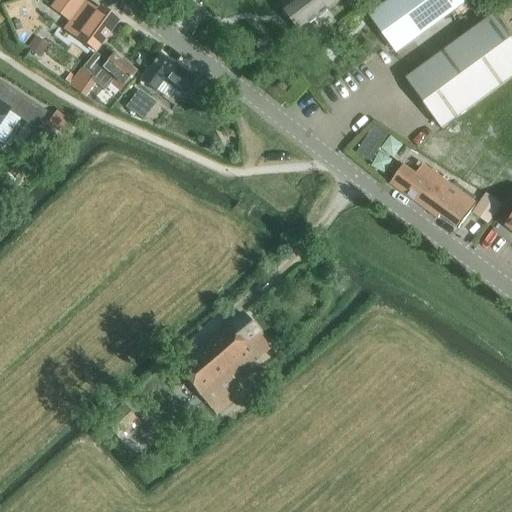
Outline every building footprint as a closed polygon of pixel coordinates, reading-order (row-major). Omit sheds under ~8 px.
[(99,9),(96,13),(78,0),(56,0),(50,9),(65,20),(72,11),(77,14),(65,31),(97,53),(118,22),(99,9)] [(301,31),(343,0),(297,0),(285,9),(301,31)] [(413,38),(465,0),(398,0),(389,6),(413,38)] [(511,38),(495,15),(407,80),(443,129),(511,78),(511,38)] [(26,48),(40,59),(49,49),(35,37),(26,48)] [(81,70),(69,87),(85,98),(95,85),(103,91),(110,83),(120,92),(137,72),(122,59),(120,60),(113,54),(105,63),(94,54),(81,70)] [(180,94),(192,78),(159,54),(139,82),(155,93),(162,82),(180,94)] [(0,121),(7,111),(35,130),(46,113),(0,82),(0,121)] [(139,92),(126,110),(144,123),(156,105),(139,92)] [(47,125),(65,137),(74,125),(56,112),(47,125)] [(363,145),(357,154),(371,163),(377,154),(363,145)] [(477,205),(423,166),(416,176),(404,167),(391,185),(438,220),(441,216),(459,229),(477,205)] [(486,195),(472,214),(488,226),(502,206),(486,195)] [(198,397),(199,396),(215,416),(236,399),(233,396),(236,393),(234,390),(259,369),(254,362),(270,349),(241,315),(175,370),(198,397)] [(130,411),(111,429),(128,448),(147,429),(130,411)]
